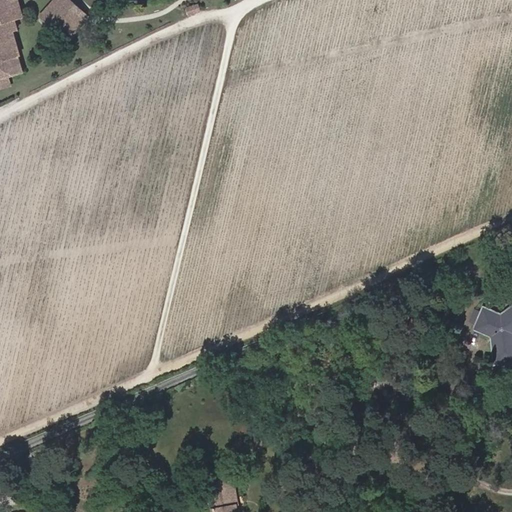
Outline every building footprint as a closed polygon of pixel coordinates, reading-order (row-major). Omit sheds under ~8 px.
[(14,51),(11,52),(7,53),(5,44),(8,44),(10,43),(7,32),(11,32),(9,21),(14,20),(9,1),(12,0),(11,0),(0,0),(0,75),(2,75),(3,75),(2,71),(10,69),(13,68),(10,59),(13,58),(12,57),(15,57),(14,51)] [(17,20),(12,0),(9,1),(14,20),(17,20)] [(83,16),(75,10),(73,13),(61,4),(64,0),(63,0),(50,0),(34,17),(61,40),(83,16)] [(75,10),(64,0),(61,4),(73,13),(75,10)] [(17,71),(13,58),(10,59),(13,68),(10,69),(2,71),(3,75),(17,71)] [(477,318),(473,330),(481,333),(479,339),(497,345),(503,341),(506,345),(499,350),(499,353),(501,374),(511,372),(511,319),(505,324),(488,317),(487,321),(477,318)] [(208,477),(211,489),(230,485),(234,509),(239,508),(238,502),(234,472),(226,474),(225,473),(208,477)] [(239,511),(239,508),(234,509),(230,485),(211,489),(214,511),(239,511)]
